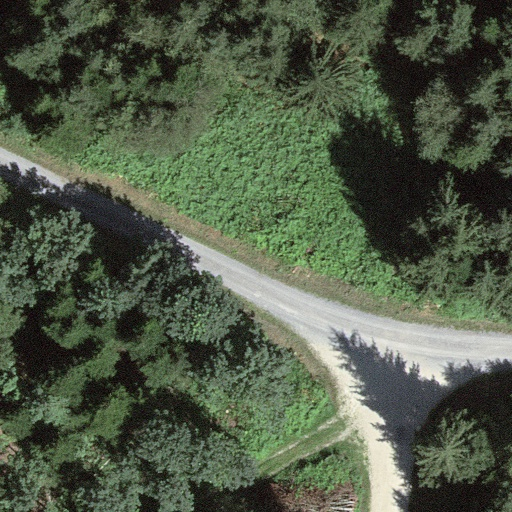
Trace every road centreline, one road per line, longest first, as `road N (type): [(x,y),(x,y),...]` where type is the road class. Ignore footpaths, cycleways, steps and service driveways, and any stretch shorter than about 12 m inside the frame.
road 1 (track): [(0,169),(385,334),(511,352)]
road 2 (track): [(386,511),(385,334)]
